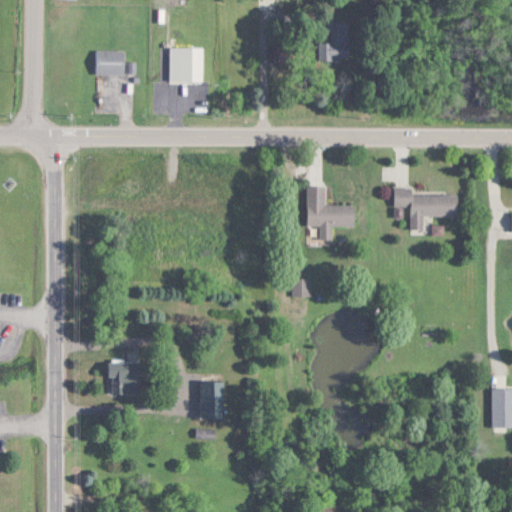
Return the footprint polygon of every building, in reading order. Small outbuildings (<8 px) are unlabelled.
[(315,61),(330,62),(331,44),(315,44),(315,61)] [(197,49),(165,48),(164,81),(197,82),(197,49)] [(90,75),(118,76),(119,51),(91,51),(90,75)] [(348,227),(348,206),(321,206),(320,187),(302,187),(302,227),(315,226),(315,240),(328,240),(328,227),(348,227)] [(409,195),(410,189),(389,188),(388,207),(405,207),(405,230),(418,230),(418,216),(450,217),(451,196),(409,195)] [(310,279),(289,279),(289,297),(310,296),(310,279)] [(107,376),(107,386),(121,385),(120,362),(100,363),(101,376),(107,376)] [(217,408),(218,382),(202,381),(201,408),(217,408)] [(487,427),(511,426),(511,388),(488,388),(487,427)]
